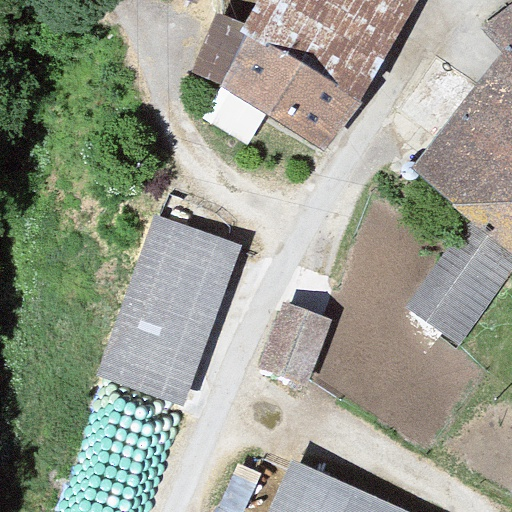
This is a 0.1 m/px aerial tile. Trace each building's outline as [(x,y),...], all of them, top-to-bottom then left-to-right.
[(174,0),(201,10),(204,0),(174,0)] [(425,2),(421,0),(269,0),(252,32),(217,19),(184,78),(226,95),(330,160),(366,103),(425,2)] [(511,15),(490,32),(508,56),(419,171),(466,230),(410,311),(467,356),(511,291),(511,15)] [(248,253),(159,223),(105,385),(194,414),(248,253)] [(339,326),(292,309),(266,382),(313,399),(339,326)] [(411,511),(304,465),(283,511),(411,511)]
